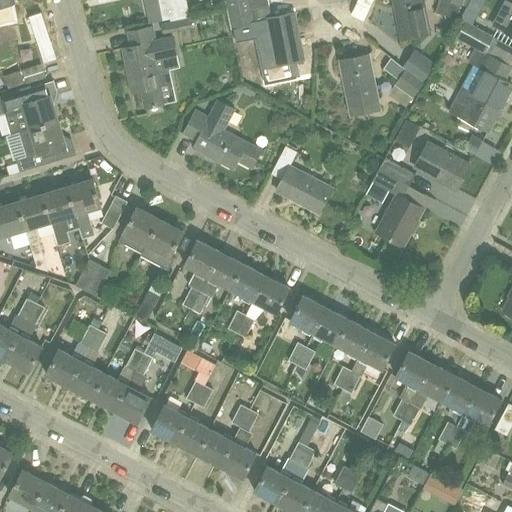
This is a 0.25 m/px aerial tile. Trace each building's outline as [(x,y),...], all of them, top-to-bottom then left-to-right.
[(0,0),(0,27),(17,23),(13,3),(14,3),(13,0),(0,0)] [(160,0),(164,19),(181,15),(182,16),(188,15),(185,0),(160,0)] [(225,0),(228,12),(251,8),(269,4),(268,0),(225,0)] [(430,32),(423,0),(394,0),(401,39),(430,32)] [(439,0),(436,13),(455,18),(462,5),(463,5),(464,0),(439,0)] [(233,29),(249,26),(254,25),(254,24),(251,8),(228,12),(231,30),(233,29)] [(266,18),(267,22),(275,64),(304,59),(295,12),(272,16),(266,18)] [(179,19),(161,23),(163,34),(182,30),(179,19)] [(460,37),(477,47),(486,52),(494,36),(467,21),(458,37),(460,37)] [(131,45),(124,46),(133,91),(143,89),(146,107),(165,103),(157,66),(165,65),(164,60),(179,57),(175,37),(157,40),(154,25),(129,30),(131,45)] [(253,41),(238,42),(243,84),(257,82),(253,41)] [(511,66),(486,52),(477,47),(469,62),(475,65),(451,109),(488,129),(511,85),(511,83),(504,79),(511,66)] [(369,54),(341,59),(350,107),(352,116),(380,110),(378,101),(369,54)] [(41,65),(21,71),(25,85),(45,79),(41,65)] [(398,79),(394,84),(395,85),(412,97),(413,97),(425,81),(407,68),(406,69),(398,79)] [(8,89),(18,86),(24,83),(20,70),(4,76),(8,89)] [(31,127),(58,119),(51,94),(49,95),(45,83),(0,97),(0,110),(5,109),(7,114),(26,109),(31,127)] [(197,139),(193,146),(232,167),(237,159),(252,167),(261,150),(224,129),(235,108),(220,100),(210,117),(196,109),(183,132),(197,139)] [(19,132),(27,156),(17,159),(21,171),(49,162),(46,151),(66,145),(58,119),(31,127),(32,128),(19,132)] [(406,119),(394,141),(408,148),(420,126),(406,119)] [(429,142),(416,166),(456,188),(470,164),(429,142)] [(284,178),(277,190),(318,211),(331,187),(289,165),(297,150),(286,145),(272,171),(284,178)] [(384,158),(379,168),(409,184),(410,184),(415,175),(384,158)] [(409,184),(379,168),(379,167),(372,180),(397,194),(376,232),(402,246),(423,208),(403,197),(409,184)] [(88,210),(102,205),(94,178),(68,186),(76,213),(84,238),(96,234),(88,210)] [(63,217),(76,213),(68,186),(43,194),(51,221),(58,244),(70,240),(63,217)] [(36,226),(51,221),(43,194),(18,201),(26,229),(34,258),(43,255),(39,241),(41,241),(36,226)] [(127,202),(116,196),(102,223),(113,228),(127,202)] [(0,206),(0,235),(1,235),(1,236),(26,229),(18,201),(0,206)] [(137,206),(119,239),(143,251),(160,218),(137,206)] [(143,251),(141,254),(168,269),(175,257),(171,255),(184,231),(160,218),(143,251)] [(208,276),(221,250),(198,238),(185,264),(196,270),(189,284),(192,285),(200,290),(208,276)] [(208,276),(200,290),(210,295),(213,297),(220,283),(230,288),(244,262),(221,250),(208,276)] [(89,259),(82,273),(76,285),(87,290),(100,264),(89,259)] [(266,274),(244,262),(230,288),(253,300),(266,274)] [(100,264),(87,290),(98,296),(112,270),(100,264)] [(266,274),(253,300),(275,312),(289,286),(266,274)] [(200,290),(192,285),(182,303),(191,308),(200,290)] [(146,322),(159,296),(148,290),(135,316),(146,322)] [(200,290),(191,308),(201,313),(210,295),(200,290)] [(314,332),(327,306),(304,294),(291,320),(314,332)] [(27,319),(36,302),(27,298),(19,315),(27,319)] [(37,303),(36,302),(27,319),(36,324),(45,307),(37,303)] [(350,318),(327,306),(314,332),(336,344),(350,318)] [(236,332),(245,314),(237,310),(228,328),(236,332)] [(9,328),(0,322),(0,355),(6,359),(20,333),(27,319),(19,315),(17,314),(9,328)] [(245,314),(236,332),(245,337),(254,319),(245,314)] [(373,331),(350,318),(336,344),(359,356),(373,331)] [(90,346),(99,329),(90,324),(81,342),(90,346)] [(90,346),(98,350),(108,333),(99,329),(90,346)] [(373,331),(359,356),(382,368),(396,343),(373,331)] [(20,333),(6,359),(29,371),(43,345),(29,338),(20,333)] [(288,360),(297,364),(306,346),(298,342),(288,360)] [(315,351),(306,346),(297,364),(305,369),(315,351)] [(69,385),(82,360),(60,347),(46,373),(69,385)] [(126,366),(135,370),(144,353),(136,348),(127,365),(126,366)] [(418,387),(432,362),(410,350),(396,376),(407,382),(400,397),(402,398),(403,397),(411,401),(418,387)] [(144,353),(135,370),(143,375),(153,357),(144,353)] [(82,360),(69,385),(92,397),(105,372),(82,360)] [(432,362),(418,387),(411,401),(420,406),(419,407),(421,408),(429,393),(441,399),(454,373),(432,362)] [(118,378),(105,372),(92,397),(114,409),(135,370),(126,366),(127,365),(125,364),(118,378)] [(343,366),(342,367),(334,384),(342,388),(352,371),(343,366)] [(135,370),(114,409),(138,421),(151,396),(140,390),(147,376),(143,375),(135,370)] [(352,371),(342,388),(351,393),(360,376),(352,371)] [(441,399),(464,412),(478,386),(454,373),(441,399)] [(195,403),(204,385),(196,380),(187,398),(195,403)] [(204,385),(195,403),(204,407),(213,389),(204,385)] [(501,398),(478,386),(464,412),(457,425),(466,430),(473,416),(487,424),(501,398)] [(393,415),(402,419),(411,401),(403,397),(402,398),(393,415)] [(411,401),(402,419),(410,424),(419,407),(420,406),(411,401)] [(511,404),(508,402),(494,428),(507,434),(511,425),(511,404)] [(165,404),(152,429),(175,441),(188,416),(165,404)] [(240,426),(250,409),(241,404),(232,422),(240,426)] [(258,413),(250,409),(240,426),(249,431),(258,413)] [(211,428),(188,416),(175,441),(197,453),(211,428)] [(383,424),(369,417),(361,431),(375,438),(383,424)] [(457,425),(448,421),(439,439),(447,443),(457,425)] [(466,430),(457,425),(447,443),(456,448),(466,430)] [(249,431),(240,426),(233,440),(234,440),(220,465),(243,477),(256,452),(245,446),(251,434),(250,431),(249,431)] [(233,440),(211,428),(197,453),(220,465),(234,440),(233,440)] [(0,440),(0,475),(12,452),(2,447),(4,443),(0,440)] [(290,458),(299,462),(308,446),(299,441),(290,458)] [(413,450),(399,443),(395,451),(409,458),(413,450)] [(316,451),(308,446),(299,462),(308,467),(316,451)] [(288,457),(281,471),(268,465),(254,490),(277,502),(291,477),(299,462),(290,458),(288,457)] [(354,466),(352,470),(344,465),(334,483),(343,488),(353,470),(354,466)] [(23,469),(9,494),(33,506),(46,481),(23,469)] [(353,470),(343,488),(352,493),(361,474),(353,470)] [(502,484),(511,488),(511,475),(508,473),(502,484)] [(423,490),(438,498),(447,482),(432,475),(423,490)] [(291,477),(277,502),(294,511),(301,511),(313,489),(291,477)] [(59,511),(69,493),(46,481),(33,506),(43,511),(59,511)] [(330,511),(336,501),(313,489),(301,511),(330,511)] [(69,493),(59,511),(88,511),(92,506),(90,505),(91,501),(90,498),(84,495),(80,496),(79,499),(69,493)] [(391,511),(385,508),(387,503),(376,498),(368,511),(391,511)] [(357,511),(336,501),(330,511),(357,511)]
